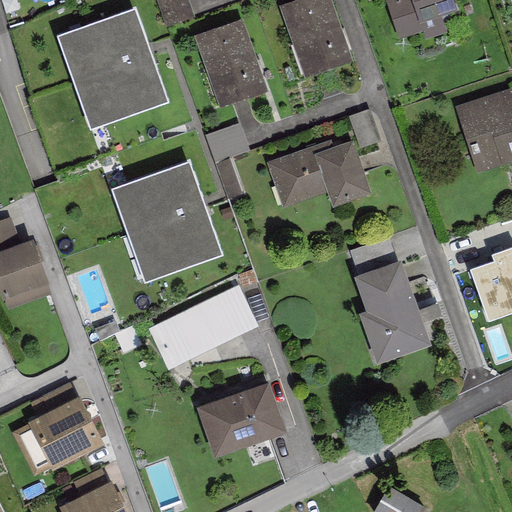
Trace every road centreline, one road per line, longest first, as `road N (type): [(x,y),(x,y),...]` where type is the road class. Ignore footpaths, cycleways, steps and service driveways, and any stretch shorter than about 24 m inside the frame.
road 1 (residential): [(271,511),(511,393)]
road 2 (unknown): [(84,365),(29,206)]
